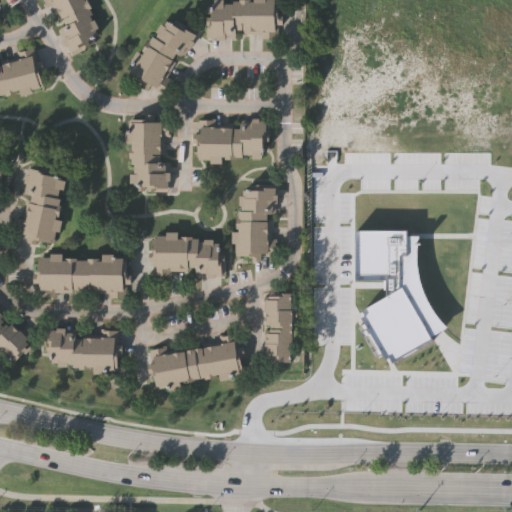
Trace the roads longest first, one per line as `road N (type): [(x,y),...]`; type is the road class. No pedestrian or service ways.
road 1 (secondary): [(249,453),(0,409)]
road 2 (secondary): [(511,454),(304,454)]
road 3 (secondary): [(0,446),(150,477)]
road 4 (secondary): [(243,485),(385,487)]
road 5 (secondary): [(385,487),(409,500),(511,499)]
road 6 (secondary): [(385,487),(511,487)]
